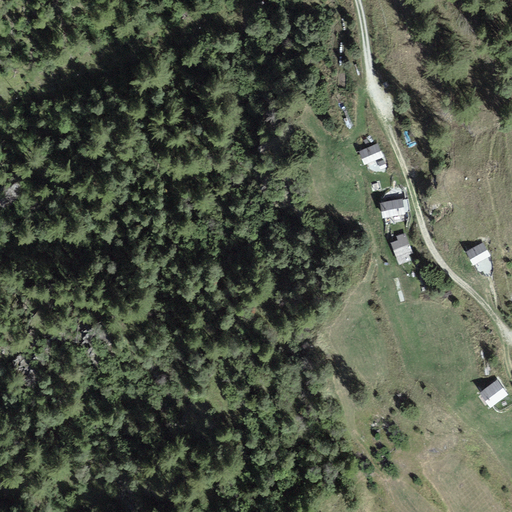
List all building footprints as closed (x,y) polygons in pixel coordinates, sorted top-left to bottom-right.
[(376,147),(361,153),(366,167),(382,161),(376,147)] [(407,202),(389,207),(394,223),(411,218),(407,202)] [(409,238),(391,243),(399,266),(416,260),(409,238)] [(482,240),(465,252),(474,265),(491,253),(482,240)] [(479,392),(490,407),(509,393),(498,378),(479,392)]
